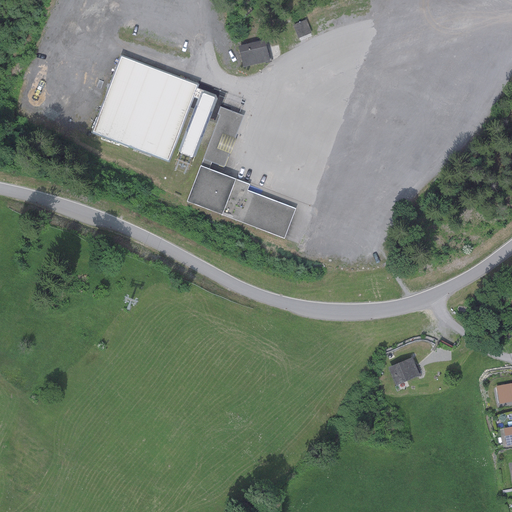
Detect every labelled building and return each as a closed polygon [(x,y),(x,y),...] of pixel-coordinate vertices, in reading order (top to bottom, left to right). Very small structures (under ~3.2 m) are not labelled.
[(306,20),(294,25),(300,38),(312,33),(306,20)] [(267,40),(239,46),(244,68),(272,61),(267,40)] [(198,85),(121,56),(92,133),(169,162),(198,85)] [(205,91),(200,93),(179,150),(180,153),(193,158),(196,157),(218,99),(216,95),(212,94),(205,91)] [(244,116),(221,107),(218,114),(220,115),(187,202),(285,239),(296,209),(248,191),(250,185),(210,169),(212,163),(225,167),(244,116)] [(273,180),(274,169),(254,167),(253,178),(273,180)] [(412,357),(388,367),(396,385),(420,375),(412,357)] [(511,383),(496,386),(499,404),(511,401),(511,383)]
